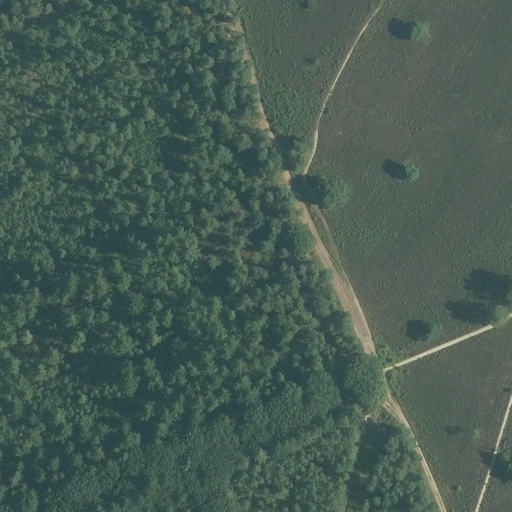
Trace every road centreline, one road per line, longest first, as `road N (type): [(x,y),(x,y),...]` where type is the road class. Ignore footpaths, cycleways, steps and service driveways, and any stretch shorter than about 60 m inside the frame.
road 1 (track): [(227,0),(296,204),(379,375)]
road 2 (track): [(66,511),(372,379)]
road 3 (track): [(224,442),(167,383),(105,267),(89,262),(0,299)]
road 4 (track): [(379,375),(441,511)]
